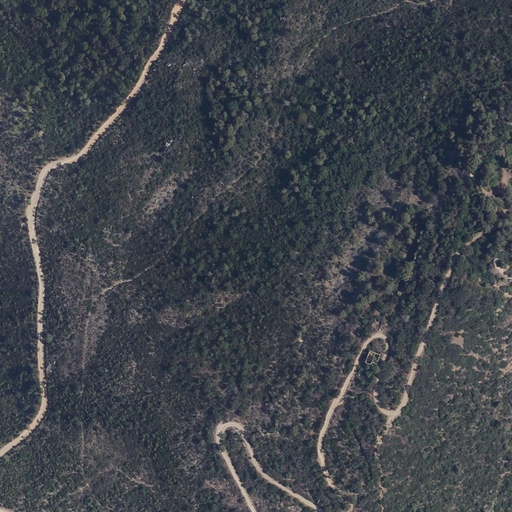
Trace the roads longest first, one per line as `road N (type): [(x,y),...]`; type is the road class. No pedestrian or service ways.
road 1 (track): [(182,0),(139,85),(79,156),(44,171),(28,214),(41,281),(44,401),(36,422),(0,453)]
road 2 (track): [(350,511),(350,499),(330,481),(320,436),(372,336),(387,336),(390,344),(377,401),(395,411),(404,401),(462,248)]
road 3 (track): [(255,511),(218,439),(229,422),(239,426),(265,475),(323,511)]
